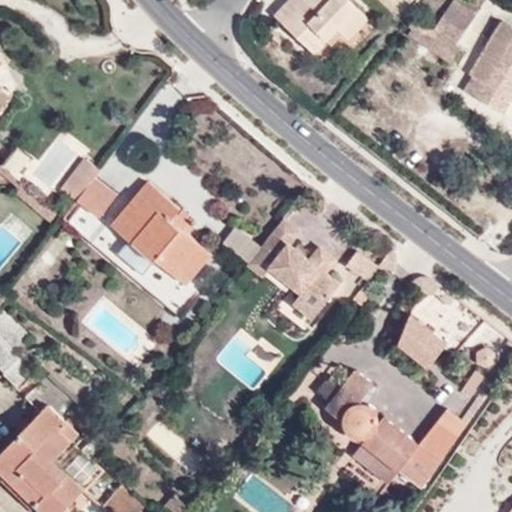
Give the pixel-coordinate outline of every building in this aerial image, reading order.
[(277,0),(263,16),(301,52),(324,28),(338,40),(358,18),(339,0),(277,0)] [(457,0),(438,0),(424,22),(447,38),(467,6),(457,0)] [(501,106),(511,89),(511,17),(507,14),(472,67),(486,78),(478,92),(501,106)] [(461,47),(447,38),(424,22),(420,19),(411,32),(453,60),(461,47)] [(0,80),(11,67),(0,57),(0,80)] [(0,124),(1,126),(20,103),(0,85),(0,124)] [(6,169),(29,191),(32,188),(40,179),(17,158),(6,169)] [(70,192),(83,203),(101,181),(107,173),(93,163),(70,192)] [(101,181),(83,203),(107,223),(125,200),(101,181)] [(67,214),(32,188),(29,191),(24,198),(58,224),(67,214)] [(180,222),(186,213),(153,188),(120,231),(195,289),(221,255),(180,222)] [(267,274),(275,265),(282,258),(299,273),(294,279),(307,290),(300,300),(317,313),(345,280),(328,265),(330,262),(318,250),(311,258),(293,242),(298,235),(281,222),(250,260),(267,274)] [(349,265),(368,281),(381,265),(362,250),(349,265)] [(299,273),(282,258),(275,265),(294,279),(299,273)] [(0,299),(0,320),(3,317),(14,304),(3,295),(0,299)] [(447,342),(415,316),(400,345),(428,367),(447,342)] [(29,338),(3,317),(0,320),(0,373),(21,393),(35,379),(14,357),(29,338)] [(369,442),(374,440),(376,443),(409,471),(427,447),(423,443),(397,417),(389,425),(383,414),(366,402),(377,390),(358,372),(344,388),(330,378),(320,390),(356,423),(354,429),(355,434),(358,439),(363,442),(369,442)] [(439,420),(457,436),(467,420),(449,406),(439,420)] [(61,461),(83,437),(52,407),(0,465),(48,511),(64,511),(88,488),(61,461)] [(409,471),(424,484),(457,436),(439,420),(423,443),(427,447),(409,471)] [(359,461),(393,489),(409,471),(376,443),(359,461)] [(255,475),(238,498),(257,511),(292,511),(297,506),(255,475)] [(136,511),(141,507),(117,486),(99,506),(105,511),(136,511)] [(164,509),(167,511),(185,511),(188,509),(174,497),(164,509)]
